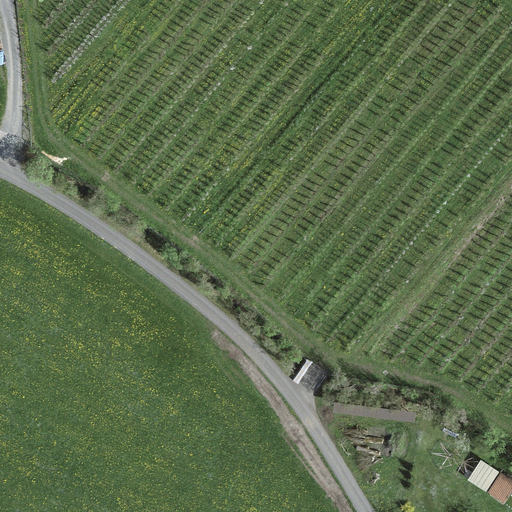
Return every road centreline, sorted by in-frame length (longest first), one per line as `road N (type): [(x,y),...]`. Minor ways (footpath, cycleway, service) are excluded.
road 1 (track): [(0,163),(148,257),(230,324),(289,387),(369,511)]
road 2 (track): [(2,165),(17,124),(4,0)]
